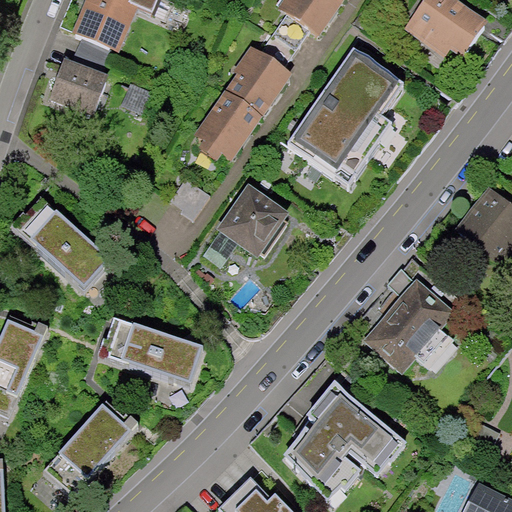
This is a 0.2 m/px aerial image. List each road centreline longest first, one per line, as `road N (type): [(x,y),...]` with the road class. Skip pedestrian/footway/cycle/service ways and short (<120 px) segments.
road 1 (residential): [(136,511),(232,421),(511,73)]
road 2 (residential): [(0,135),(173,272)]
road 3 (residential): [(56,0),(0,135)]
